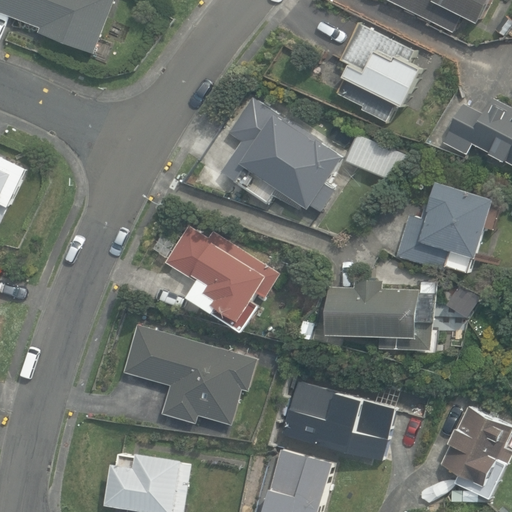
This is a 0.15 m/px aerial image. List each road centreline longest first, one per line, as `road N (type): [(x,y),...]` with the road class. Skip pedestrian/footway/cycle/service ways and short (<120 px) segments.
road 1 (residential): [(22,511),(39,398),(96,239),(145,144)]
road 2 (residential): [(145,144),(247,0)]
road 3 (residential): [(0,84),(145,144)]
